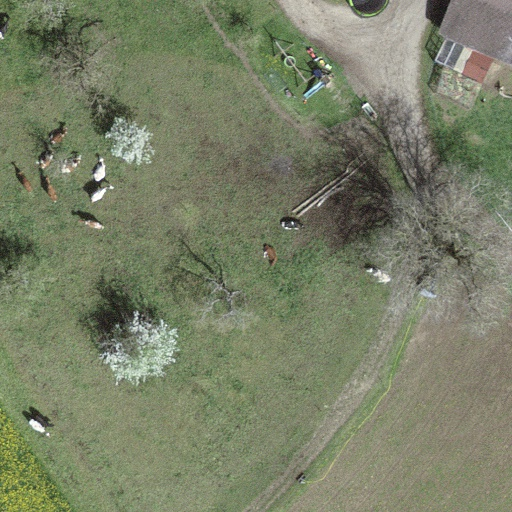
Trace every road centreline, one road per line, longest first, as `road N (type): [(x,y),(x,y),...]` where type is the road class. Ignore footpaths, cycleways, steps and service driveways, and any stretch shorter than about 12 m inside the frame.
road 1 (track): [(255,511),(307,451),(396,273),(412,147)]
road 2 (track): [(407,0),(378,33),(408,97),(412,147)]
road 3 (track): [(511,235),(412,147)]
